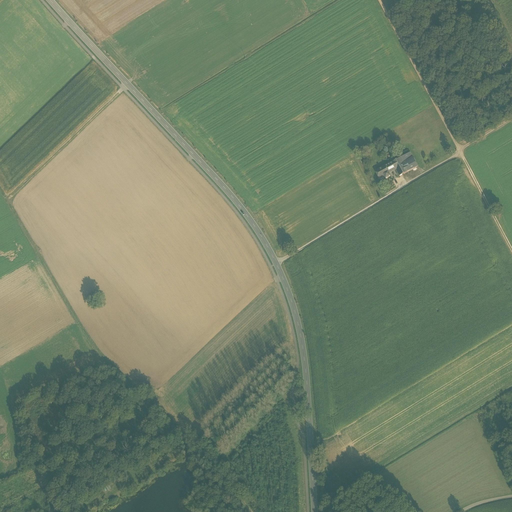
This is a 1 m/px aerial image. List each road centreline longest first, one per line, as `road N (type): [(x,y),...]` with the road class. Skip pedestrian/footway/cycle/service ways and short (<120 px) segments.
road 1 (tertiary): [(50,0),(257,227),(285,276),(301,342),(314,511)]
road 2 (track): [(248,511),(192,437),(97,360),(0,192)]
road 3 (track): [(464,152),(277,261)]
road 4 (track): [(464,152),(382,0)]
